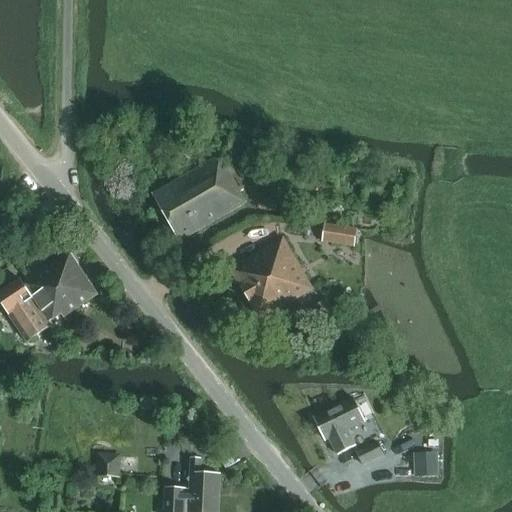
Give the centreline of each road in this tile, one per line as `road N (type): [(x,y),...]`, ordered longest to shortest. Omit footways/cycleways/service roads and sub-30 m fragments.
road 1 (tertiary): [(309,511),(66,201)]
road 2 (unclassified): [(66,201),(73,0)]
